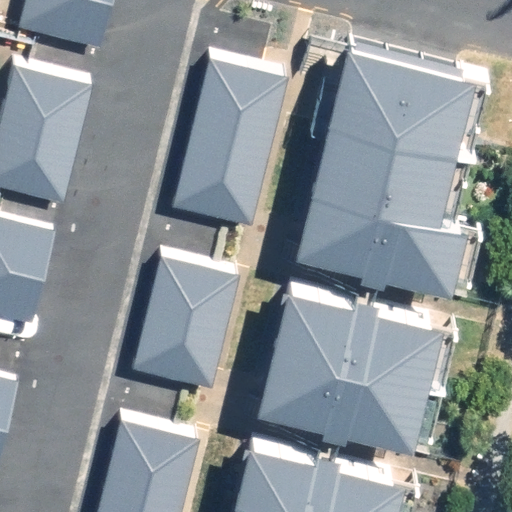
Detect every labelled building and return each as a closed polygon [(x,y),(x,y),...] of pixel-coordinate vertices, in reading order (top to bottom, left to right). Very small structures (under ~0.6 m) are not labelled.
[(100,0),(22,0),(20,13),(93,30),(100,0)] [(472,49),(349,19),(299,224),(447,260),(462,200),(437,194),(472,49)] [(283,60),(211,44),(177,192),(249,209),(283,60)] [(81,66),(16,50),(0,114),(0,172),(52,185),(81,66)] [(43,212),(0,201),(0,300),(20,305),(43,212)] [(238,260),(160,241),(133,354),(211,373),(238,260)] [(439,298),(285,261),(256,380),(409,417),(439,298)] [(175,511),(198,423),(122,404),(95,511),(175,511)] [(388,511),(402,457),(246,420),(223,511),(358,511),(359,509),(369,511),(388,511)]
